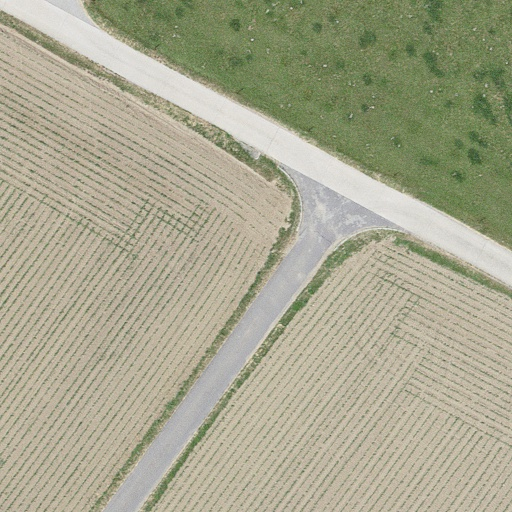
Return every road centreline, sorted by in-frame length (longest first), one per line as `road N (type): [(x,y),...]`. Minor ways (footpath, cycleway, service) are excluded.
road 1 (track): [(511,275),(16,0)]
road 2 (track): [(124,511),(356,187)]
